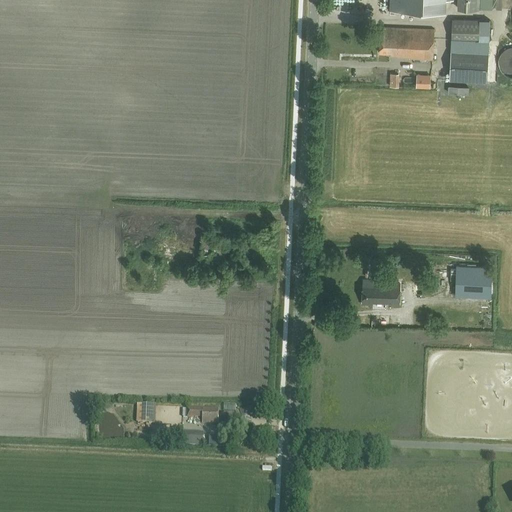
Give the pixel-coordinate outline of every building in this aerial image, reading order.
[(394,0),(394,10),(391,10),(390,14),(395,14),(395,13),(401,13),(401,10),(441,12),(441,0),(394,0)] [(479,9),(479,0),(457,0),(458,8),(479,9)] [(452,18),(451,40),(478,41),(479,19),(452,18)] [(409,58),(433,59),(434,28),(380,26),(379,52),(391,52),(391,55),(398,55),(398,56),(409,57),(409,58)] [(488,52),(451,50),(449,80),(486,82),(488,52)] [(400,82),(400,71),(391,70),(391,82),(400,82)] [(430,88),(431,74),(416,74),(416,87),(430,88)] [(203,262),(209,262),(210,258),(223,259),(224,235),(203,234),(202,248),(203,248),(203,262)] [(491,297),(492,266),(456,265),(455,294),(476,295),(476,296),(491,297)] [(401,281),(372,281),(372,279),(364,279),(363,302),(400,303),(401,281)] [(389,326),(390,315),(379,315),(379,326),(389,326)] [(154,423),(155,405),(147,405),(146,423),(154,423)] [(187,408),(187,417),(203,417),(203,423),(218,424),(218,408),(187,408)] [(182,432),(182,446),(203,446),(203,433),(182,432)] [(226,439),(234,440),(235,432),(226,432),(226,439)] [(209,438),(209,446),(225,447),(225,439),(209,438)]
